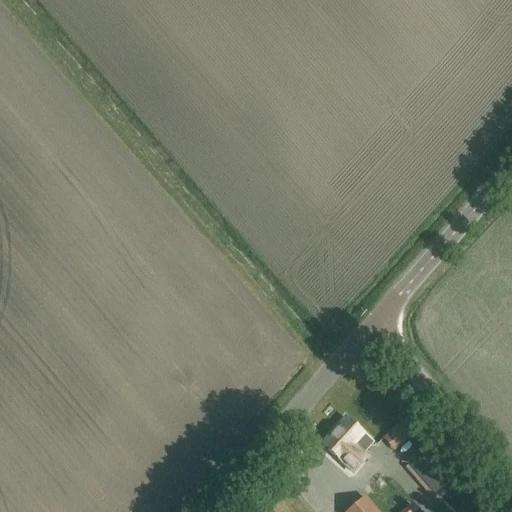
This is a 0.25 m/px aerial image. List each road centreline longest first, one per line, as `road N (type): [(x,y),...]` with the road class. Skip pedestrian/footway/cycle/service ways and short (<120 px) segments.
road 1 (unclassified): [(206,511),(373,324)]
road 2 (unclassified): [(373,324),(511,166)]
road 3 (unclassified): [(511,480),(373,324)]
